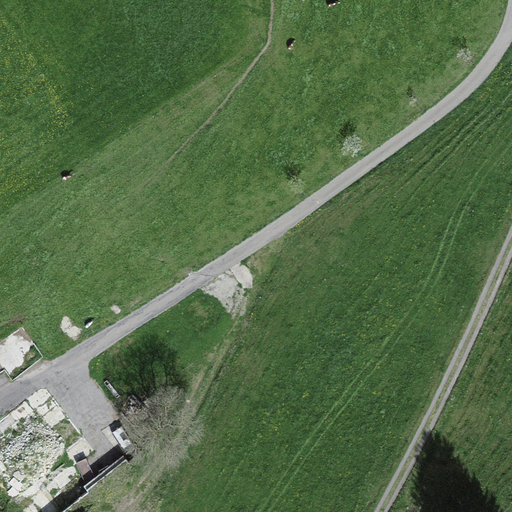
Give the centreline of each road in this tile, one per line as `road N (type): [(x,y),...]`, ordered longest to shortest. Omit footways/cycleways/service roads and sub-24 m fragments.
road 1 (unclassified): [(511,21),(475,78),(436,113),(221,266),(0,402)]
road 2 (track): [(511,241),(381,511)]
